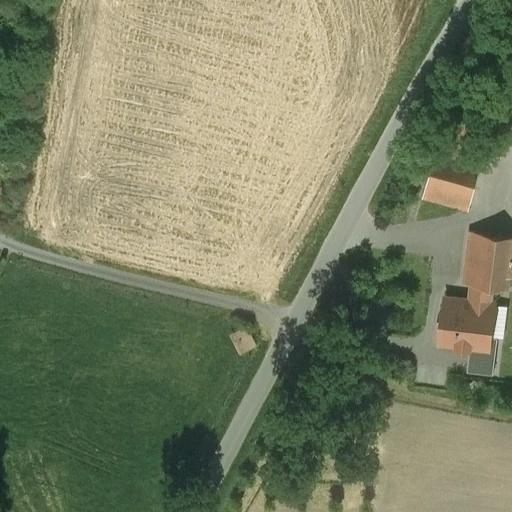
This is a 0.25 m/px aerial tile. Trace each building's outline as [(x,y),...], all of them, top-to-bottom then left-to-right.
[(511,56),(502,52),(487,87),(511,97),(511,56)] [(511,107),(511,97),(487,87),(478,111),(506,122),(511,107)] [(438,147),(430,175),(425,195),(468,206),(481,159),(438,147)] [(411,191),(425,195),(430,175),(417,172),(411,191)] [(463,280),(473,281),(492,284),(508,285),(509,273),(511,273),(511,235),(469,230),(463,280)] [(441,341),(471,345),(497,348),(498,336),(490,335),(494,302),(490,301),(492,284),(473,281),(471,299),(446,296),(441,341)] [(244,350),(261,342),(251,322),(234,331),(244,350)] [(494,373),(497,348),(471,345),(468,370),(494,373)]
